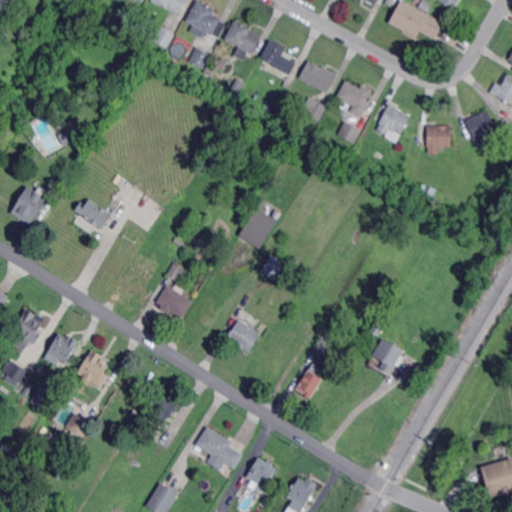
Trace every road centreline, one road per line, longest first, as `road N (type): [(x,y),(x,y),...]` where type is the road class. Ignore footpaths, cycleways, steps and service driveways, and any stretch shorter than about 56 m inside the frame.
road 1 (residential): [(384,486),(0,246)]
road 2 (residential): [(443,81),(280,0)]
